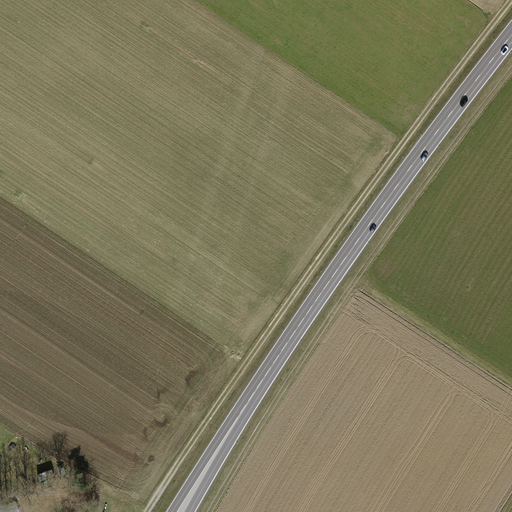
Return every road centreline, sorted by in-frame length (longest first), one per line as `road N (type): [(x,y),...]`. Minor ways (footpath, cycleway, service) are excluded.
road 1 (track): [(511,0),(337,233),(147,511)]
road 2 (primary): [(178,511),(349,252),(511,34)]
road 3 (track): [(511,69),(356,280),(209,511)]
road 4 (track): [(356,280),(511,383)]
